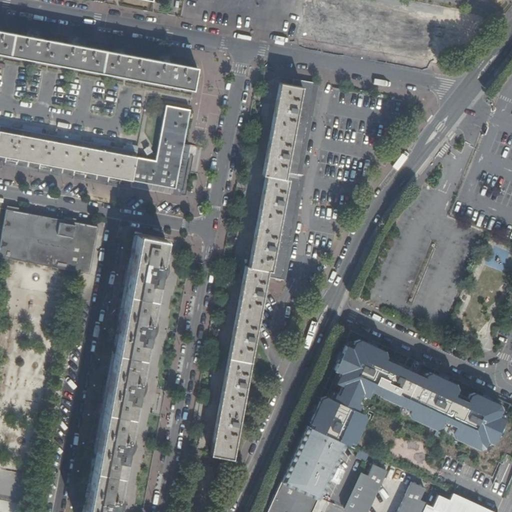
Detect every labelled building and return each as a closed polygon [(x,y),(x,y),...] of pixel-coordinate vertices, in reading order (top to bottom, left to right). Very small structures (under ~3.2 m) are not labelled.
[(305,0),(299,40),(428,62),(437,11),(368,0),(305,0)] [(197,58),(0,20),(0,52),(190,86),(197,58)] [(246,264),(211,450),(233,454),(266,275),(284,278),(303,173),(300,172),(316,87),(280,80),(262,172),(266,173),(257,220),(248,264),(246,264)] [(190,117),(196,119),(198,110),(168,104),(157,159),(138,156),(139,150),(138,150),(133,179),(177,188),(190,117)] [(132,185),(131,191),(181,200),(182,192),(196,119),(190,117),(177,188),(133,179),(132,185)] [(0,166),(2,167),(4,161),(132,185),(133,179),(138,150),(0,124),(0,166)] [(0,166),(0,171),(6,172),(6,168),(105,186),(131,191),(132,185),(4,161),(2,167),(0,166)] [(92,273),(101,226),(10,208),(1,255),(92,273)] [(87,511),(115,511),(167,238),(140,233),(87,511)] [(344,441),(347,442),(348,441),(351,443),(362,418),(361,413),(355,410),(357,404),(355,403),(359,394),(367,391),(369,387),(376,391),(377,393),(380,395),(380,397),(396,404),(396,402),(399,403),(403,403),(409,405),(405,413),(406,416),(432,429),(436,427),(440,421),(452,426),(449,433),(450,437),(475,449),(480,447),(483,441),(489,444),(500,419),(494,416),(496,412),(494,404),(473,394),(464,399),(463,402),(451,396),(452,393),(451,385),(429,374),(423,376),(420,381),(414,378),(415,374),(388,362),(386,365),(381,363),(384,356),(381,351),(358,340),(352,343),(339,371),(320,413),(313,410),(307,424),(344,441)] [(287,467),(265,511),(310,511),(318,496),(344,441),(307,424),(287,467)] [(343,511),(364,511),(385,467),(372,461),(366,473),(360,470),(343,508),(343,511)] [(394,511),(419,511),(424,502),(426,499),(419,496),(424,485),(410,479),(394,511)] [(419,511),(497,511),(451,491),(448,499),(436,494),(430,505),(424,502),(419,511)] [(0,511),(12,511),(14,504),(0,500),(0,511)]
